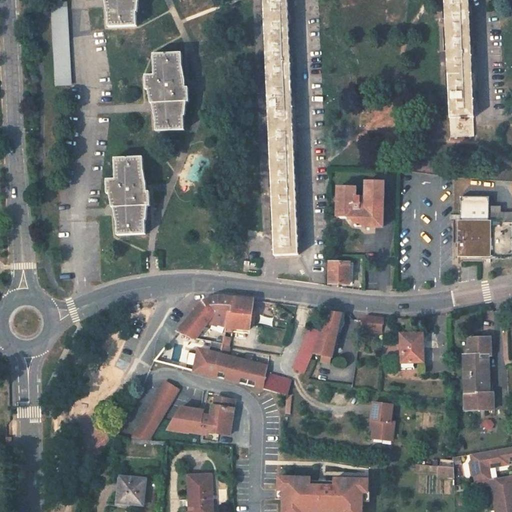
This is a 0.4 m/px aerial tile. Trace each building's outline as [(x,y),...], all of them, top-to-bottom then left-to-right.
[(104,0),(107,10),(108,18),(108,27),(136,26),(136,13),(137,13),(138,0),(104,0)] [(288,0),(263,0),(275,256),(299,255),(288,0)] [(444,0),(450,123),(451,137),(474,136),(473,118),(474,118),(468,0),(444,0)] [(52,10),(56,84),(70,83),(66,9),(52,10)] [(181,53),(153,54),(154,75),(145,76),(146,90),(148,90),(151,104),(153,104),(155,116),(156,131),(184,130),(184,117),(185,117),(187,103),(189,102),(189,88),(185,88),(185,81),(182,66),(181,53)] [(187,179),(198,182),(206,159),(195,155),(187,179)] [(143,158),(115,159),(115,180),(106,180),(107,194),(109,194),(112,208),(113,208),(116,219),(117,227),(117,236),(146,234),(145,221),(147,221),(147,219),(148,211),(148,207),(150,206),(150,192),(147,192),(147,188),(143,170),(143,158)] [(383,228),(385,183),(367,182),(366,198),(356,197),(356,188),(339,187),(338,215),(347,215),(347,216),(350,219),(355,220),(362,220),(362,224),(365,227),(383,228)] [(460,221),(459,221),(458,256),(486,258),(511,257),(511,221),(490,221),(490,206),(490,197),(461,197),(460,221)] [(490,206),(490,221),(511,221),(511,212),(501,213),(501,206),(490,206)] [(350,263),(330,262),(329,284),(350,284),(350,263)] [(178,332),(195,339),(208,323),(226,328),(229,314),(233,314),(234,298),(219,296),(203,302),(178,332)] [(254,300),(234,298),(233,314),(229,314),(226,328),(226,332),(250,335),(253,311),(254,300)] [(313,355),(323,357),(322,363),(330,365),(332,359),(333,354),(335,345),(342,314),(330,312),(322,333),(313,354),(313,355)] [(384,325),(384,318),(367,316),(362,320),(362,331),(380,332),(380,325),(384,325)] [(310,328),(303,345),(299,354),(293,369),(305,374),(313,355),(313,354),(322,333),(310,328)] [(401,335),(401,345),(401,354),(401,356),(399,356),(399,370),(414,370),(414,362),(424,362),(424,354),(424,345),(424,340),(420,340),(420,334),(401,335)] [(468,345),(468,354),(469,356),(464,357),(464,376),(464,411),(487,410),(486,394),(489,394),(488,375),(489,356),(491,356),(491,354),(491,345),(491,338),(468,339),(468,345)] [(212,342),(212,345),(210,352),(199,349),(198,353),(190,351),(189,354),(185,370),(216,377),(221,355),(223,346),(223,344),(212,342)] [(223,346),(221,355),(227,357),(227,354),(229,348),(223,346)] [(221,355),(216,377),(265,390),(268,374),(269,366),(229,357),(227,357),(221,355)] [(265,390),(270,391),(274,376),(268,374),(265,390)] [(270,391),(282,394),(285,379),(274,376),(270,391)] [(282,394),(287,395),(292,380),(285,379),(282,394)] [(166,383),(154,403),(166,411),(177,394),(179,391),(166,383)] [(235,400),(217,397),(214,416),(204,414),(205,410),(182,407),(167,428),(189,432),(190,431),(207,434),(207,431),(230,434),(235,400)] [(154,403),(132,439),(148,441),(166,411),(154,403)] [(374,428),(372,439),(393,441),(395,423),(391,422),(393,406),(374,404),(372,421),(375,421),(374,428)] [(485,429),(494,428),(493,418),(483,419),(485,429)] [(511,448),(472,455),(473,461),(470,463),(472,475),(475,477),(476,482),(480,481),(491,480),(498,478),(496,467),(509,465),(509,462),(511,461),(511,448)] [(455,477),(455,468),(440,467),(439,476),(455,477)] [(212,511),(211,476),(189,477),(190,500),(193,500),(192,511),(212,511)] [(511,511),(511,476),(498,478),(491,480),(492,484),(497,511),(503,510),(503,511),(511,511)] [(146,479),(120,477),(118,503),(143,506),(146,479)] [(279,491),(284,491),(284,500),(283,511),(362,511),(362,502),(363,493),(368,493),(368,480),(335,480),(335,482),(325,482),(326,479),(279,478),(279,490),(279,491)] [(454,494),(453,479),(435,480),(436,495),(454,494)]
